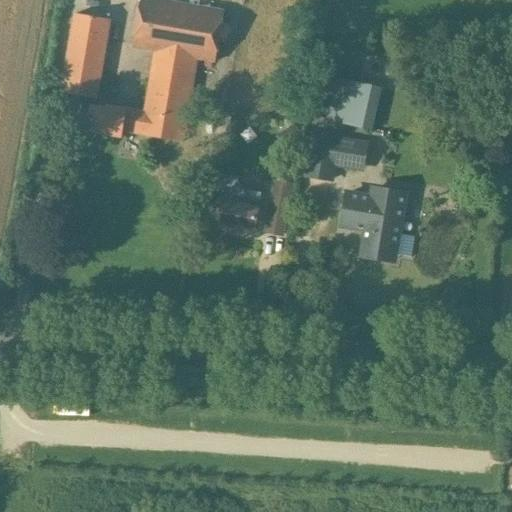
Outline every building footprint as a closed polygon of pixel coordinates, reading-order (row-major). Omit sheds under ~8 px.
[(140,0),(133,47),(154,51),(143,111),(108,105),(108,107),(92,105),(88,129),(121,135),(122,128),(141,132),(141,134),(183,141),(198,59),(216,61),(225,9),(174,0),(140,0)] [(61,92),(97,99),(111,19),(75,13),(61,92)] [(328,119),(373,129),(382,88),(337,78),(328,119)] [(369,140),(314,130),(307,174),(333,179),(336,163),(365,167),(369,140)] [(222,221),(255,227),(259,207),(261,192),(244,189),(238,180),(239,176),(222,173),(217,199),(226,201),(222,221)] [(409,241),(397,239),(404,194),(373,189),(372,196),(348,192),(343,224),(366,228),(362,254),(405,261),(409,241)]
